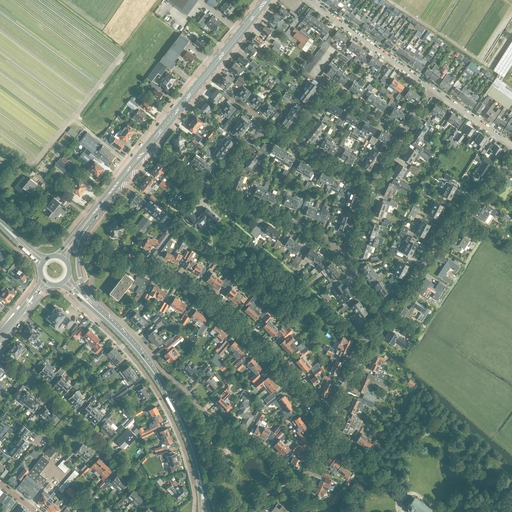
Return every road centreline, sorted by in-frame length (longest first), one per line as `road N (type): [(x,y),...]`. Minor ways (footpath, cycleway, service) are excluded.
road 1 (residential): [(300,491),(263,451),(207,424),(96,298),(91,280),(99,248)]
road 2 (residential): [(324,431),(291,379),(248,334),(189,287),(99,248)]
road 3 (primary): [(200,479),(167,394),(94,309)]
road 4 (residential): [(94,309),(162,398),(200,479)]
road 5 (primary): [(265,0),(148,146)]
road 6 (residential): [(434,92),(307,0)]
road 7 (residential): [(290,140),(330,90),(406,134)]
road 8 (residential): [(349,251),(214,189)]
road 9 (residential): [(167,511),(65,411)]
road 10 (residential): [(324,431),(382,315)]
road 11 (residential): [(382,315),(453,219)]
